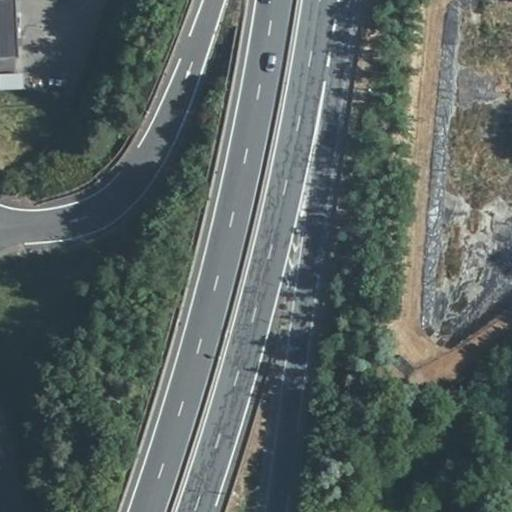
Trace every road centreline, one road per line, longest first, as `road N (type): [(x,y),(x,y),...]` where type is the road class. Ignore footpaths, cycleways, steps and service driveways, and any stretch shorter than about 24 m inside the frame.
road 1 (trunk): [(196,511),(225,432),(320,0)]
road 2 (trunk): [(269,0),(229,220),(148,511)]
road 3 (trunk): [(281,511),(328,97),(329,0)]
road 4 (trunk): [(211,0),(152,161),(120,199),(84,220),(0,229)]
